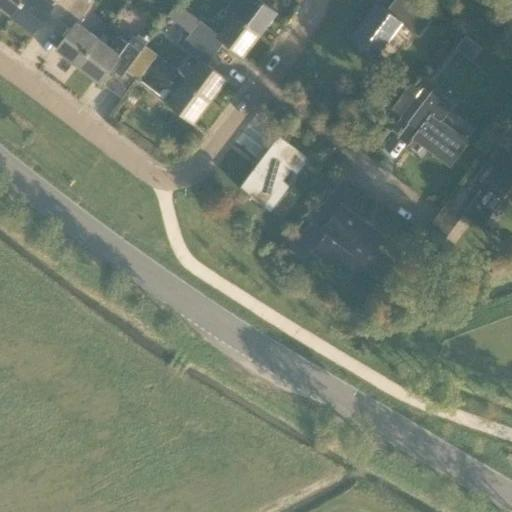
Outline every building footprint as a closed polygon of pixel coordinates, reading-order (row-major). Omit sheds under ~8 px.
[(0,0),(0,7),(10,15),(21,0),(0,0)] [(21,0),(10,15),(32,32),(48,12),(59,20),(74,0),(21,0)] [(74,0),(59,20),(71,29),(56,49),(77,65),(97,38),(77,23),(93,0),(74,0)] [(233,13),(260,33),(276,11),(261,0),(230,0),(225,7),(233,13)] [(428,20),(401,0),(393,0),(386,10),(377,2),(349,40),(374,59),(400,23),(416,35),(428,20)] [(198,20),(189,32),(215,51),(224,39),(244,54),(260,33),(233,13),(217,34),(198,20)] [(215,51),(189,32),(181,44),(199,58),(183,79),(211,100),(226,78),(206,63),(215,51)] [(118,80),(126,70),(144,46),(133,37),(128,43),(117,35),(109,47),(97,38),(77,65),(99,82),(107,72),(118,80)] [(144,46),(126,70),(138,79),(156,55),(144,46)] [(211,100),(183,79),(174,93),(169,89),(164,97),(168,100),(167,101),(194,122),(211,100)] [(420,91),(410,84),(391,109),(401,116),(420,91)] [(451,104),(433,90),(409,122),(408,122),(397,137),(408,144),(411,139),(421,146),(422,144),(449,164),(455,156),(457,157),(461,151),(460,150),(466,142),(438,121),(451,104)] [(261,162),(240,190),(264,207),(270,212),(290,185),(284,180),(292,169),(298,173),(308,158),(278,136),(259,161),(261,162)] [(511,184),(511,160),(496,149),(471,183),(480,190),(462,213),(480,227),(511,184)] [(339,203),(324,192),(305,216),(310,220),(298,237),(313,249),(325,233),(365,262),(384,237),(339,203)] [(459,217),(445,206),(424,236),(438,246),(459,217)] [(305,266),(316,254),(299,239),(288,252),(305,266)]
